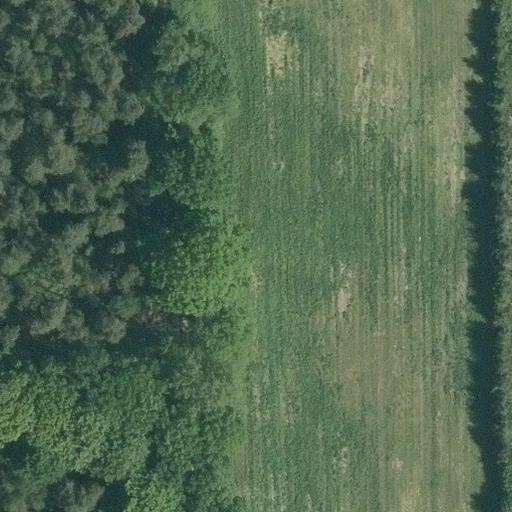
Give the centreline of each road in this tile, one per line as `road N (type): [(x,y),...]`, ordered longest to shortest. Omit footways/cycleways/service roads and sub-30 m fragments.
road 1 (track): [(173,298),(158,0)]
road 2 (track): [(186,511),(173,298)]
road 3 (track): [(0,390),(177,388)]
